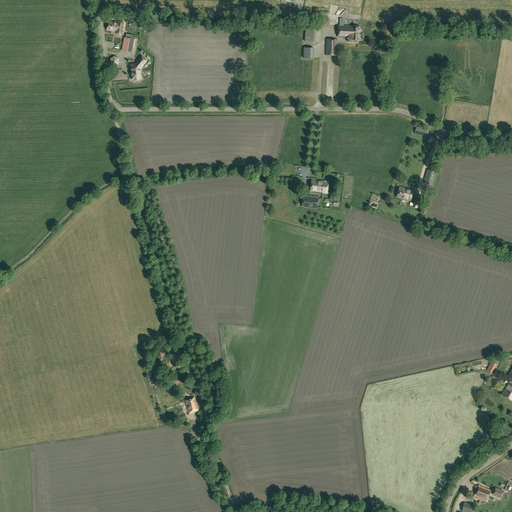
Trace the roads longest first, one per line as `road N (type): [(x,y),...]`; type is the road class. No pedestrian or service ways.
road 1 (unclassified): [(511,137),(453,135),(392,110),(115,109),(99,0)]
road 2 (track): [(115,109),(235,511)]
